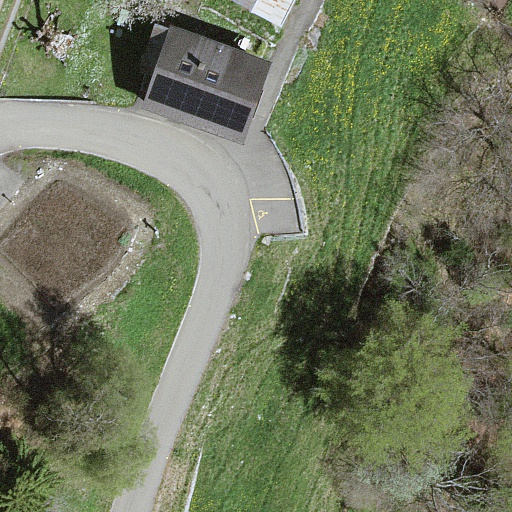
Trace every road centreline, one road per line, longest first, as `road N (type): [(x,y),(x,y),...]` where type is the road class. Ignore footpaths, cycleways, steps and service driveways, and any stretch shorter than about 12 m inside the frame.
road 1 (unclassified): [(135,511),(218,265),(225,230),(211,188)]
road 2 (unclassified): [(211,188),(178,156),(120,136),(0,125)]
road 3 (unclassified): [(211,188),(242,161),(312,0)]
